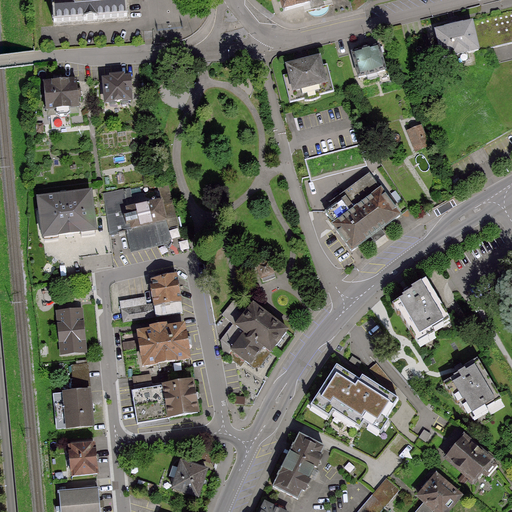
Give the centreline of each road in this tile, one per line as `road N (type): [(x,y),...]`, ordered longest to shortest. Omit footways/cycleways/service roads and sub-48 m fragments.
road 1 (residential): [(511,185),(350,305),(298,365),(251,446)]
road 2 (residential): [(107,280),(173,262),(193,271),(222,431)]
road 3 (residential): [(456,0),(288,39),(269,35)]
road 4 (residential): [(34,57),(203,52)]
road 5 (residential): [(107,280),(116,444)]
road 6 (primary): [(13,511),(0,369)]
road 7 (residential): [(146,0),(147,19),(131,30),(49,35)]
